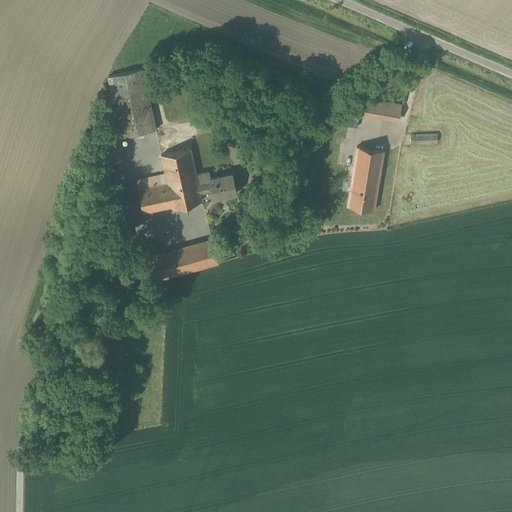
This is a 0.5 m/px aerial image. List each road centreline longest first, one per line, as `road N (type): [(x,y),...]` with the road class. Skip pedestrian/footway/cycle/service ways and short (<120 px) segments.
road 1 (unclassified): [(511,74),(334,0)]
road 2 (unknown): [(69,369),(35,422),(16,511)]
